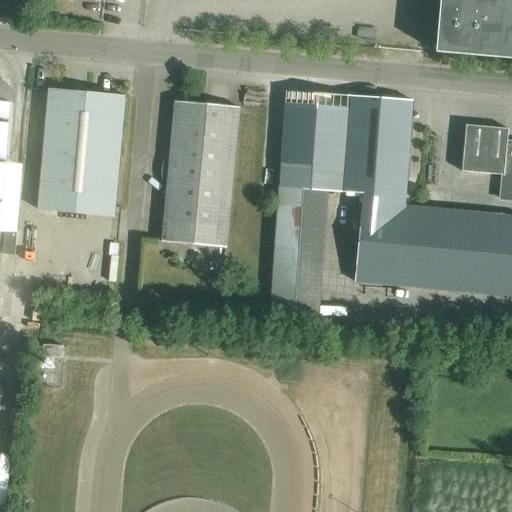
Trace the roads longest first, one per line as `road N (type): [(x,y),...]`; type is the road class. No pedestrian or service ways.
road 1 (unclassified): [(511,88),(145,51)]
road 2 (unclassified): [(145,51),(125,291)]
road 3 (unclassified): [(145,51),(0,37)]
